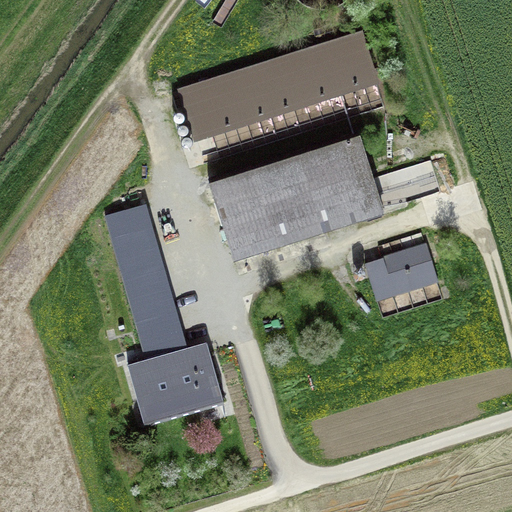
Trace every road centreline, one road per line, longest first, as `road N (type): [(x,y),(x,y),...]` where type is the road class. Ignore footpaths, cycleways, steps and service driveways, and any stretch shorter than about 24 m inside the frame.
road 1 (track): [(129,67),(150,98),(205,278),(244,346),(298,482),(209,511)]
road 2 (track): [(216,297),(378,232),(454,219),(475,231),(511,345)]
road 3 (unclassified): [(511,419),(298,482)]
road 4 (track): [(0,241),(129,67)]
